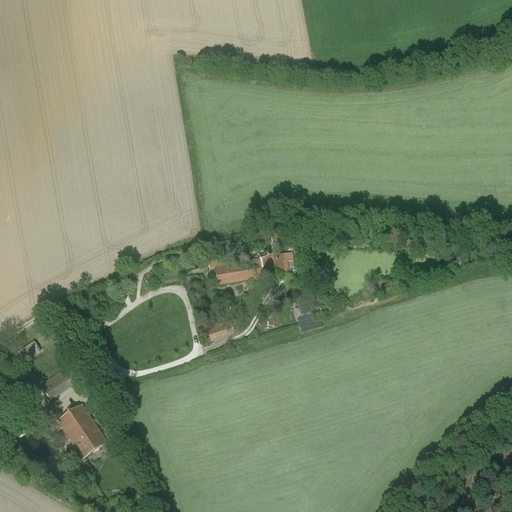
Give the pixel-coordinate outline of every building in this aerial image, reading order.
[(272,229),(268,229),(268,232),(272,232),(273,241),(276,240),(276,239),(288,237),(287,229),(272,231),(272,229)] [(292,254),(261,259),(261,261),(264,278),(288,273),(288,272),(294,271),(292,262),(293,261),(292,254)] [(218,267),(215,268),(219,286),(257,279),(254,262),(253,261),(224,266),(218,267)] [(261,261),(254,262),(257,279),(264,278),(261,261)] [(144,264),(137,272),(140,276),(148,268),(144,264)] [(230,322),(213,327),(216,339),(234,334),(230,322)] [(213,327),(208,329),(211,341),(216,339),(213,327)] [(35,343),(18,354),(24,362),(40,351),(35,343)] [(74,364),(41,387),(50,401),(84,378),(74,364)] [(29,381),(19,388),(28,404),(39,397),(29,381)] [(82,406),(58,422),(84,460),(107,444),(82,406)]
